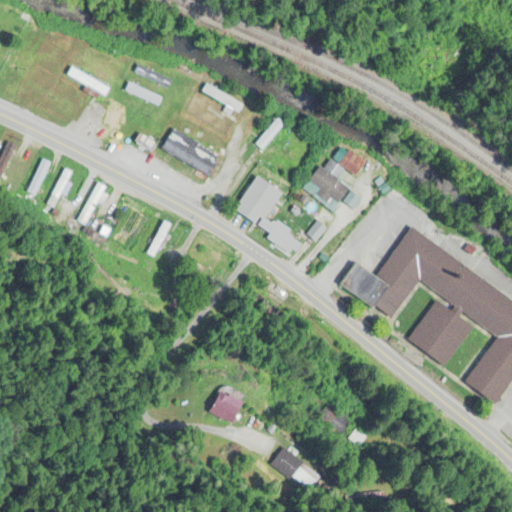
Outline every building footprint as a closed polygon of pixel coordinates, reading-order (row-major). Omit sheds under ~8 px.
[(68,38),(63,49),(25,29),(30,18),(68,38)] [(128,59),(122,70),(84,50),(90,39),(128,59)] [(449,64),(437,49),(417,66),(430,81),(449,64)] [(173,77),(167,87),(129,67),(135,57),(173,77)] [(110,84),(104,94),(66,74),(72,64),(110,84)] [(165,98),(159,109),(121,89),(127,78),(165,98)] [(246,103),(241,114),(203,94),(208,83),(246,103)] [(83,111),(78,122),(40,102),(45,91),(83,111)] [(103,122),(118,130),(129,111),(113,102),(103,122)] [(250,134),(266,146),(280,127),(264,115),(250,134)] [(220,158),(173,128),(160,149),(208,178),(220,158)] [(0,176),(16,147),(8,143),(0,157),(0,176)] [(318,167),(302,190),(332,212),(366,164),(340,146),(323,171),(318,167)] [(28,159),(22,156),(4,190),(11,193),(28,159)] [(34,200),(22,194),(41,156),(52,162),(34,200)] [(53,209),(44,204),(63,167),(73,172),(53,209)] [(89,224),(76,217),(95,180),(108,186),(89,224)] [(152,261),(139,255),(158,217),(171,224),(152,261)] [(344,287),(393,322),(422,282),(452,304),(447,312),(435,303),(407,342),(442,367),(470,327),(463,321),(466,317),(496,339),(493,343),(464,384),(496,407),(511,385),(511,306),(412,234),(378,282),(358,268),(344,287)] [(244,303),(268,327),(279,315),(256,291),(244,303)] [(222,389),(245,400),(233,424),(210,413),(222,389)] [(339,439),(350,424),(326,405),(315,420),(339,439)] [(283,445),(304,460),(289,480),(268,465),(283,445)]
